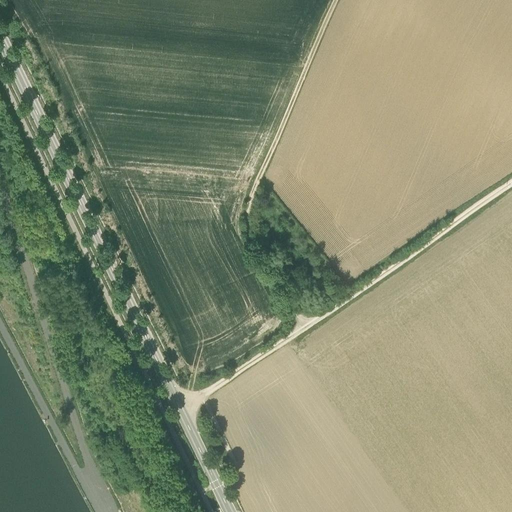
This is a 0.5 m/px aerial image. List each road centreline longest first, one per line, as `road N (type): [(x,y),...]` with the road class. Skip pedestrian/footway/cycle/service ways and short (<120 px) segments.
road 1 (tertiary): [(179,407),(0,41)]
road 2 (track): [(335,0),(246,214),(253,245),(305,327)]
road 3 (track): [(305,327),(511,183)]
road 4 (track): [(201,396),(305,327)]
